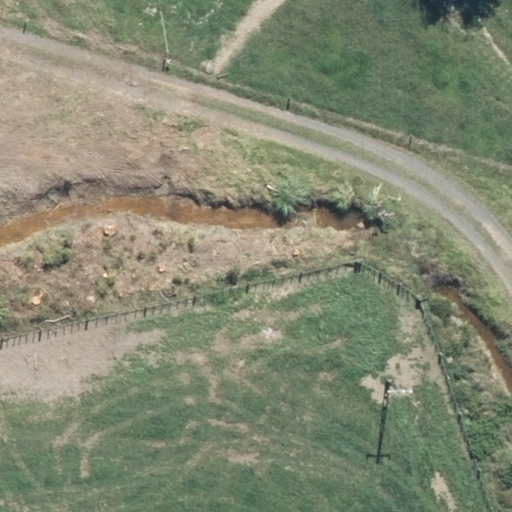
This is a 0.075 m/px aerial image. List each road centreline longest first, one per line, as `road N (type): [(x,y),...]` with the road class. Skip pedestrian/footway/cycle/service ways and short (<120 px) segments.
road 1 (track): [(0,47),(407,151),(511,240)]
road 2 (track): [(0,422),(198,357),(318,366),(430,443),(454,511)]
